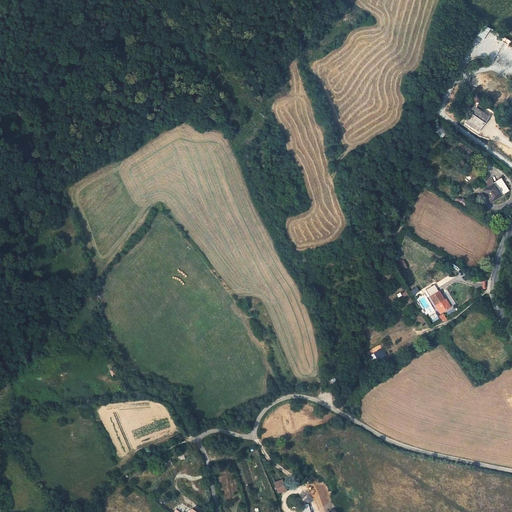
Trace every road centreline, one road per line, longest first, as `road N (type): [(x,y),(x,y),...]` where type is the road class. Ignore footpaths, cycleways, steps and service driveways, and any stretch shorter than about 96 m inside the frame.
road 1 (unclassified): [(511,469),(399,445),(312,398),(288,395),(265,408),(252,435),(218,430),(198,437),(220,511)]
road 2 (track): [(351,387),(421,345),(492,286)]
road 3 (track): [(198,437),(126,471),(75,511)]
